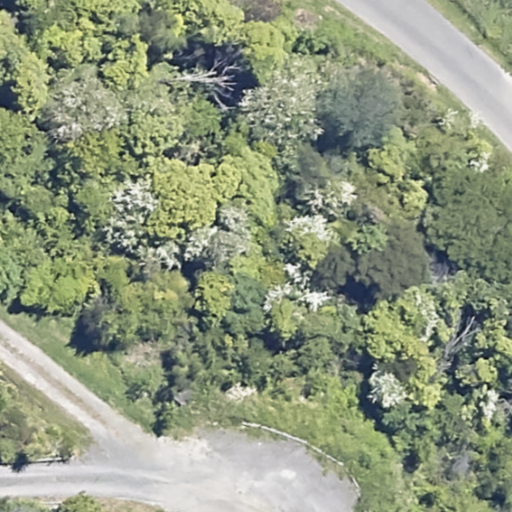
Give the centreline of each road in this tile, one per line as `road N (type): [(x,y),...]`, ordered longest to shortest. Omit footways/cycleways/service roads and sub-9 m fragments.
road 1 (track): [(253,511),(145,451),(0,337)]
road 2 (residential): [(511,122),(470,75),(344,0)]
